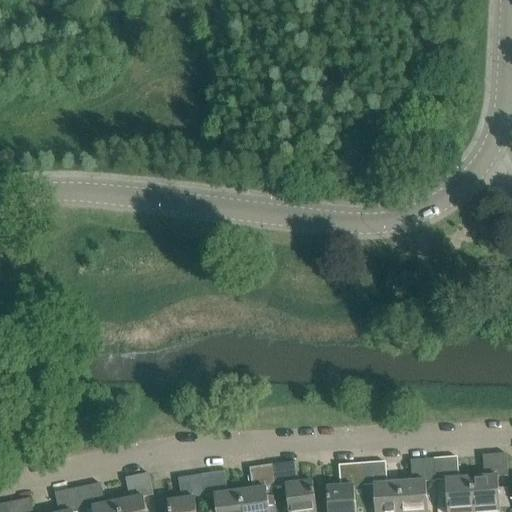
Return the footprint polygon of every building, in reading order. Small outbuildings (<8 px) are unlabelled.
[(473,511),(500,511),(498,478),(508,477),(507,455),(483,456),(484,479),(471,479),(473,511)] [(436,482),(445,482),(447,511),(473,511),(471,479),(459,480),(458,458),(434,460),(436,482)] [(434,460),(411,461),(412,484),(399,484),(401,511),(428,511),(426,483),(436,482),(434,460)] [(316,511),(313,483),(299,485),(296,463),(273,466),(276,488),(286,487),(289,511),(316,511)] [(401,511),(399,484),(387,485),(386,463),(362,465),(365,511),(366,511),(365,487),(374,487),(375,511),(401,511)] [(365,511),(362,465),(339,467),(341,489),(327,490),(328,511),(365,511)] [(253,491),(240,493),(242,511),(269,511),(269,510),(276,509),(274,497),(268,498),(267,490),(276,488),(273,466),(250,469),(253,491)] [(225,473),(201,476),(204,498),(214,497),(216,511),(242,511),(240,493),(228,495),(225,473)] [(119,511),(146,511),(144,498),(153,496),(149,474),(126,479),(130,501),(117,504),(119,511)] [(187,478),(187,481),(179,481),(181,501),(168,503),(169,511),(196,511),(195,500),(204,498),(201,476),(187,478)] [(119,511),(117,504),(105,506),(101,485),(78,490),(82,511),(119,511)] [(82,511),(78,490),(55,494),(58,511),(82,511)] [(33,511),(30,500),(7,505),(8,511),(33,511)]
